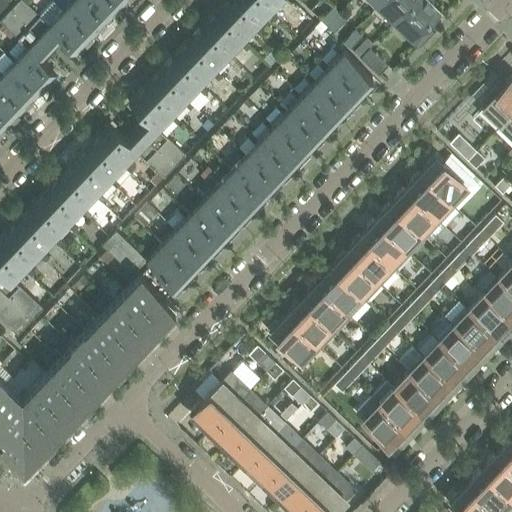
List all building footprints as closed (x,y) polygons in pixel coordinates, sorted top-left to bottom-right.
[(57,71),(44,59),(41,56),(61,35),(47,22),(48,21),(38,12),(25,0),(17,0),(0,18),(0,19),(27,45),(13,59),(42,87),(57,71)] [(0,0),(0,5),(3,8),(9,1),(7,0),(0,0)] [(91,35),(62,7),(54,0),(52,2),(50,0),(49,0),(38,12),(48,21),(47,22),(61,35),(76,51),(91,35)] [(105,20),(84,0),(68,0),(62,7),(91,35),(105,20)] [(119,5),(114,0),(84,0),(105,20),(119,5)] [(257,23),(232,0),(223,0),(214,11),(243,38),(253,27),(260,34),(264,30),(257,23)] [(271,9),(261,0),(232,0),(257,23),(267,12),(275,19),(278,16),(271,9)] [(261,0),(271,9),(279,0),(283,0),(288,5),(292,1),(290,0),(261,0)] [(394,19),(412,0),(381,0),(378,4),(394,19)] [(426,21),(440,6),(441,6),(434,0),(412,0),(394,19),(419,43),(433,29),(426,21)] [(327,25),(339,12),(332,6),(320,18),(327,25)] [(250,45),(243,38),(214,11),(200,25),(229,53),(239,42),(246,49),(250,45)] [(333,31),(345,18),(339,12),(327,25),(333,31)] [(229,53),(200,25),(186,40),(214,68),(225,57),(232,64),(236,60),(229,53)] [(350,47),(362,34),(355,27),(343,40),(350,47)] [(366,35),(353,50),(360,56),(369,46),(373,42),(366,35)] [(222,75),(214,68),(186,40),(172,55),(200,82),(211,71),(218,78),(222,75)] [(372,76),(343,48),(342,49),(335,42),(332,46),(339,53),(329,64),(358,91),(372,76)] [(388,64),(369,46),(360,56),(379,73),(388,64)] [(42,87),(13,59),(6,52),(0,59),(0,74),(28,101),(42,87)] [(200,82),(172,55),(158,70),(186,97),(197,86),(204,93),(208,89),(200,82)] [(358,91),(329,64),(321,57),(318,61),(325,67),(315,79),(343,106),(358,91)] [(194,104),(186,97),(158,70),(143,84),(172,112),(183,101),(190,108),(194,104)] [(343,106),(315,79),(307,72),(304,75),(311,82),(301,93),(329,121),(343,106)] [(28,101),(0,74),(0,102),(14,116),(28,101)] [(502,122),(511,111),(511,75),(484,105),(502,122)] [(179,119),(172,112),(143,84),(128,100),(144,115),(157,127),(159,126),(169,116),(176,123),(179,119)] [(329,121),(301,93),(293,87),(290,90),(297,97),(287,108),(315,136),(329,121)] [(315,136),(287,108),(280,101),(276,105),(283,112),(273,123),(301,150),(315,136)] [(0,130),(14,116),(0,102),(0,130)] [(511,131),(511,111),(502,122),(511,131)] [(186,152),(170,137),(159,126),(157,127),(144,115),(124,136),(109,121),(94,136),(123,164),(130,170),(134,167),(127,160),(137,149),(163,175),(186,152)] [(301,150),(273,123),(266,116),(262,120),(269,127),(259,138),(287,165),(301,150)] [(287,165),(259,138),(252,131),(248,135),(255,142),(245,153),(273,180),(287,165)] [(457,149),(466,139),(458,132),(450,141),(457,149)] [(123,164),(94,136),(80,151),(109,178),(116,185),(120,181),(113,175),(123,164)] [(273,180),(245,153),(238,146),(234,150),(241,157),(231,168),(259,195),(273,180)] [(475,166),(484,156),(476,149),(467,158),(475,166)] [(109,178),(80,151),(66,166),(95,193),(102,200),(106,196),(98,189),(109,178)] [(466,184),(441,159),(442,158),(436,151),(427,160),(429,162),(420,171),(451,200),(466,184)] [(259,195),(231,168),(224,161),(220,165),(227,172),(217,183),(245,209),(259,195)] [(95,193),(66,166),(52,181),(81,208),(88,215),(92,211),(84,204),(95,193)] [(451,200),(420,171),(405,187),(436,216),(451,200)] [(502,191),(511,182),(503,174),(494,184),(502,191)] [(245,209),(217,183),(210,176),(206,180),(213,186),(203,198),(231,224),(245,209)] [(81,208),(52,181),(38,195),(67,223),(74,230),(78,226),(70,219),(81,208)] [(436,216),(405,187),(390,203),(421,232),(436,216)] [(231,224),(203,198),(196,191),(192,194),(199,201),(189,212),(217,239),(231,224)] [(67,223),(38,195),(24,210),(53,237),(60,244),(64,241),(56,234),(67,223)] [(421,232),(390,203),(376,218),(406,247),(421,232)] [(217,239),(189,212),(182,206),(178,209),(185,216),(175,227),(203,254),(217,239)] [(53,237),(24,210),(10,225),(39,252),(46,259),(49,255),(42,248),(53,237)] [(491,233),(503,220),(495,213),(483,226),(491,233)] [(406,247),(376,218),(361,234),(391,263),(406,247)] [(203,254),(175,227),(168,220),(164,224),(171,231),(161,242),(189,269),(203,254)] [(39,252),(10,225),(0,235),(0,243),(25,267),(32,274),(35,270),(28,263),(39,252)] [(0,439),(22,461),(114,365),(174,301),(166,293),(175,283),(147,257),(115,228),(102,242),(106,247),(113,253),(136,275),(21,396),(0,375),(0,439)] [(485,239),(477,231),(465,244),(473,252),(485,239)] [(391,263),(361,234),(346,250),(376,279),(391,263)] [(189,269),(161,242),(154,235),(150,239),(158,246),(147,257),(175,283),(189,269)] [(0,273),(2,276),(9,282),(9,283),(14,278),(25,267),(0,243),(0,273)] [(473,252),(465,244),(453,257),(461,265),(473,252)] [(106,247),(99,255),(106,261),(113,253),(106,247)] [(376,279),(346,250),(331,265),(362,294),(376,279)] [(511,261),(498,275),(511,288),(511,261)] [(444,283),(456,270),(448,263),(436,275),(444,283)] [(362,294),(331,265),(316,281),(347,310),(362,294)] [(82,274),(74,282),(79,287),(87,279),(82,274)] [(444,283),(436,275),(423,288),(431,296),(444,283)] [(511,288),(498,275),(483,291),(511,318),(511,288)] [(2,276),(0,278),(0,287),(2,289),(9,282),(2,276)] [(9,282),(2,289),(8,295),(19,283),(14,278),(9,283),(9,282)] [(347,310),(316,281),(301,297),(332,326),(347,310)] [(19,283),(8,295),(13,299),(24,288),(19,283)] [(0,294),(5,299),(9,303),(14,308),(19,312),(23,317),(28,321),(32,317),(27,313),(22,308),(18,304),(13,299),(8,295),(2,289),(0,287),(0,294)] [(24,288),(13,299),(18,304),(29,292),(24,288)] [(511,321),(511,318),(483,291),(468,307),(499,336),(511,321)] [(29,292),(18,304),(22,308),(33,297),(29,292)] [(414,314),(426,302),(418,294),(406,307),(414,314)] [(33,297),(22,308),(27,313),(38,301),(33,297)] [(332,326),(301,297),(286,312),(317,341),(332,326)] [(499,336),(468,307),(459,297),(444,313),(454,322),(484,351),(499,336)] [(5,299),(0,303),(0,313),(9,303),(5,299)] [(38,301),(27,313),(32,317),(43,306),(38,301)] [(9,303),(0,313),(0,316),(3,319),(14,308),(9,303)] [(414,314),(406,307),(393,320),(401,327),(414,314)] [(14,308),(3,319),(8,324),(19,312),(14,308)] [(19,312),(8,324),(12,328),(23,317),(19,312)] [(317,341),(286,312),(277,322),(275,320),(267,329),(273,335),(275,333),(301,358),(317,341)] [(23,317),(12,328),(17,333),(28,321),(23,317)] [(484,351),(454,322),(439,338),(469,367),(484,351)] [(384,345),(396,333),(388,325),(376,338),(384,345)] [(384,345),(376,338),(364,351),(372,358),(384,345)] [(469,367),(439,338),(424,354),(454,383),(469,367)] [(256,360),(265,351),(257,343),(248,352),(256,360)] [(454,383),(424,354),(409,369),(439,398),(454,383)] [(354,377),(366,364),(358,357),(346,369),(354,377)] [(274,377),(283,368),(275,360),(266,370),(274,377)] [(210,429),(250,386),(232,369),(193,410),(204,418),(201,421),(210,429)] [(354,377),(346,369),(334,382),(342,390),(354,377)] [(439,398),(409,369),(394,385),(424,414),(439,398)] [(291,394),(300,384),(293,377),(284,386),(291,394)] [(424,414),(394,385),(386,377),(371,393),(409,429),(424,414)] [(230,442),(258,413),(268,403),(250,386),(210,429),(218,438),(221,434),(230,442)] [(409,429),(371,393),(356,410),(389,441),(387,443),(394,449),(402,440),(400,439),(409,429)] [(326,427),(335,418),(327,410),(318,419),(326,427)] [(247,459),(275,430),(258,413),(230,442),(247,459)] [(265,476),(292,446),(275,430),(247,459),(265,476)] [(282,492),(320,453),(302,436),(292,446),(265,476),(282,492)] [(353,452),(362,443),(354,436),(345,445),(353,452)] [(511,437),(510,436),(495,452),(511,467),(511,437)] [(371,470),(380,460),(372,452),(363,462),(371,470)] [(511,467),(495,452),(487,461),(481,468),(511,497),(511,467)] [(297,511),(337,469),(320,453),(282,492),(288,499),(285,502),(297,511)] [(511,511),(511,497),(481,468),(466,483),(495,511),(511,511)] [(331,511),(345,497),(347,498),(357,488),(337,469),(297,511),(331,511)] [(495,511),(466,483),(457,493),(455,491),(447,500),(453,506),(455,504),(463,511),(495,511)]
